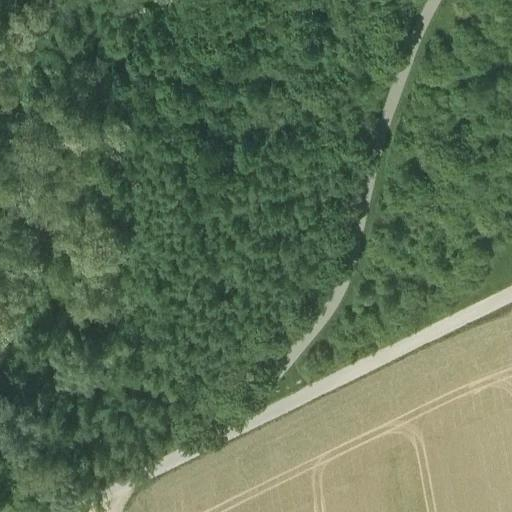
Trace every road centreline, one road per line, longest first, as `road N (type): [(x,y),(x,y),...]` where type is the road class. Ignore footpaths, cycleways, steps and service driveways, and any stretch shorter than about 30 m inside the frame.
road 1 (track): [(437,0),(378,149),(340,296),(226,439)]
road 2 (track): [(511,295),(226,439)]
road 3 (track): [(226,439),(73,511)]
